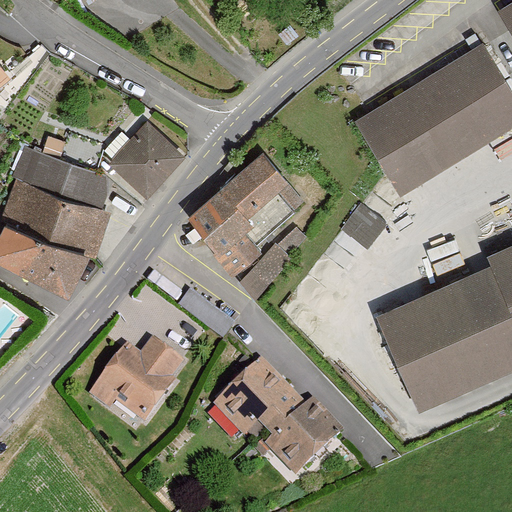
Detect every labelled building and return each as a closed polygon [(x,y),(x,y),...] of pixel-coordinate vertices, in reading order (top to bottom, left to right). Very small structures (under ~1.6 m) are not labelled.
[(511,9),(503,15),(511,30),(511,9)] [(511,115),(511,90),(486,47),(358,125),(396,187),(511,115)] [(187,158),(146,122),(130,140),(122,132),(104,151),(114,160),(110,165),(149,200),(187,158)] [(62,164),(92,174),(101,148),(71,138),(68,146),(62,164)] [(44,158),(62,164),(68,146),(50,140),(44,158)] [(20,184),(112,217),(113,188),(98,176),(92,174),(62,164),(44,158),(26,152),(20,184)] [(266,159),(193,225),(240,277),(266,254),(260,248),(295,216),(275,193),(287,182),(266,159)] [(89,258),(97,261),(112,217),(20,184),(7,228),(89,258)] [(345,225),(370,242),(387,216),(362,200),(345,225)] [(89,258),(7,228),(0,244),(0,263),(69,296),(89,258)] [(293,260),(279,247),(243,286),(257,304),(293,260)] [(511,265),(380,322),(415,404),(511,362),(511,265)] [(182,359),(152,336),(128,367),(115,357),(87,394),(135,431),(165,392),(160,388),(182,359)] [(300,403),(262,366),(219,409),(251,440),(262,429),(268,435),(300,403)] [(309,412),(300,403),(268,435),(276,443),(268,452),(299,482),(343,437),(313,408),(309,412)]
